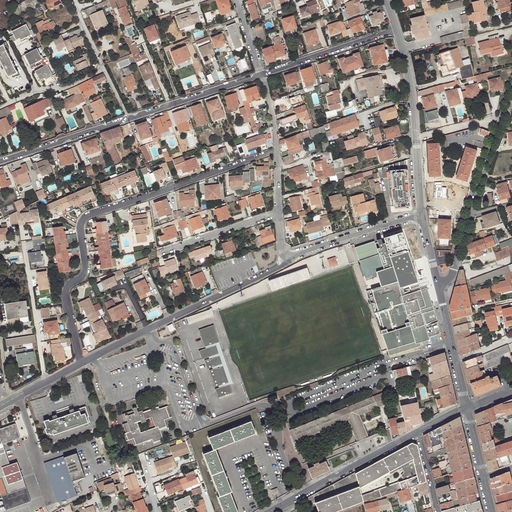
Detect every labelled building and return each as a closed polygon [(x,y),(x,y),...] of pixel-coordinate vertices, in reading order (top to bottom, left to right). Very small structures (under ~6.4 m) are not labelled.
[(38,4),(36,0),(35,0),(33,1),(29,3),(21,8),(22,11),(25,10),(31,7),(32,8),(38,4)] [(46,0),(41,3),(46,13),(59,7),(58,5),(55,0),(46,0)] [(108,0),(84,10),(87,15),(96,11),(96,9),(107,5),(109,8),(112,7),(111,6),(108,0)] [(118,0),(117,1),(120,9),(118,10),(123,22),(131,18),(126,7),(128,6),(125,0),(118,0)] [(227,0),(216,0),(219,10),(220,10),(220,12),(227,10),(227,8),(230,7),(227,0)] [(253,0),(251,0),(247,2),(253,20),(259,18),(253,0)] [(271,5),(274,4),(273,2),(272,0),(259,0),(263,14),(270,12),(269,8),(272,7),(271,5)] [(308,7),(299,11),(303,19),(311,16),(311,15),(320,11),(315,0),(306,4),(308,7)] [(352,0),(335,0),(334,1),(337,8),(341,6),(340,2),(342,0),(344,0),(347,7),(346,8),(346,10),(347,9),(350,16),(365,9),(362,3),(360,4),(357,0),(355,0),(353,1),(352,0)] [(425,0),(420,1),(422,9),(423,8),(430,7),(432,6),(434,6),(433,2),(426,4),(425,0)] [(430,7),(423,8),(425,16),(466,6),(464,0),(457,0),(434,6),(432,6),(430,7)] [(480,0),(472,3),(474,12),(471,13),(472,14),(467,15),(469,21),(473,20),(473,22),(480,20),(481,22),(486,20),(485,16),(486,16),(483,1),(485,0),(480,0)] [(487,0),(488,4),(493,3),(492,0),(498,0),(499,2),(497,2),(498,9),(499,9),(510,6),(511,6),(509,0),(487,0)] [(103,11),(90,15),(94,25),(96,24),(98,28),(108,24),(103,11)] [(369,16),(372,25),(378,23),(384,21),(380,12),(378,13),(377,11),(373,13),(373,15),(369,16)] [(176,17),(179,27),(189,23),(190,25),(194,23),(194,25),(200,23),(198,14),(191,15),(190,12),(176,17)] [(467,15),(467,14),(460,15),(464,31),(470,29),(469,21),(467,15)] [(293,16),(282,20),(286,34),(287,34),(287,35),(288,34),(289,34),(291,33),(291,32),(290,30),(297,28),(293,16)] [(423,16),(412,19),(413,25),(411,25),(409,26),(411,34),(413,34),(415,41),(428,37),(427,30),(425,24),(423,16)] [(351,28),(346,30),(348,35),(349,37),(354,35),(353,33),(364,28),(360,17),(348,22),(351,28)] [(44,22),(43,20),(36,24),(42,36),(53,31),(52,28),(54,26),(52,22),(49,23),(48,20),(44,22)] [(346,30),(342,21),(338,22),(327,26),(330,35),(341,31),(343,37),(348,35),(346,30)] [(235,23),(227,27),(235,49),(241,47),(238,38),(241,37),(235,23)] [(266,29),(264,23),(255,26),(260,43),(267,41),(263,29),(266,29)] [(9,37),(12,43),(16,41),(16,40),(20,38),(26,35),(27,37),(31,35),(26,24),(12,32),(14,35),(9,37)] [(154,24),(144,29),(149,42),(160,38),(154,24)] [(440,37),(442,44),(465,38),(472,36),(470,29),(464,31),(440,37)] [(315,30),(304,33),(309,45),(319,42),(315,30)] [(222,34),(212,38),(215,47),(216,47),(216,49),(223,46),(222,45),(226,43),(222,34)] [(492,56),(498,55),(497,52),(503,51),(501,45),(499,37),(498,34),(488,37),(489,40),(478,43),(481,54),(491,51),(492,56)] [(63,40),(61,35),(52,39),(58,50),(62,48),(66,47),(68,51),(74,48),(81,45),(78,38),(77,36),(70,39),(64,42),(63,40)] [(465,38),(467,46),(474,44),(473,36),(472,36),(465,38)] [(272,47),(276,58),(285,55),(280,39),(274,41),(275,45),(272,47)] [(44,50),(46,49),(49,48),(46,42),(44,43),(40,44),(42,46),(44,50)] [(7,43),(0,46),(0,60),(8,77),(17,73),(15,68),(14,68),(10,61),(11,61),(9,57),(6,51),(10,49),(7,43)] [(213,49),(211,44),(199,49),(204,62),(210,59),(209,57),(211,56),(215,55),(213,49)] [(383,45),(370,48),(375,65),(388,62),(383,45)] [(137,46),(130,49),(136,63),(147,58),(144,51),(140,53),(137,46)] [(267,63),(276,60),(276,58),(272,47),(272,46),(262,49),(267,63)] [(175,62),(176,65),(190,59),(185,47),(172,52),(175,62)] [(459,68),(461,79),(471,77),(474,76),(469,58),(462,60),(457,47),(439,53),(443,66),(441,67),(443,73),(449,71),(459,68)] [(48,65),(51,64),(50,62),(47,57),(42,59),(37,49),(24,55),(29,64),(34,62),(35,63),(40,60),(44,67),(48,65)] [(345,58),(339,60),(343,73),(354,69),(364,66),(359,53),(353,55),(354,56),(345,59),(345,58)] [(83,58),(74,62),(76,66),(78,72),(88,68),(86,63),(90,62),(87,55),(82,56),(83,58)] [(149,77),(154,88),(159,86),(149,61),(138,65),(144,79),(149,77)] [(322,75),(325,74),(333,71),(334,71),(332,66),(329,67),(327,62),(318,65),(322,75)] [(56,81),(48,65),(44,67),(35,71),(40,80),(44,79),(45,77),(46,79),(49,85),(56,81)] [(130,66),(124,69),(126,77),(123,78),(128,91),(137,89),(133,75),(132,75),(130,66)] [(311,67),(301,71),(307,87),(313,84),(312,80),(315,79),(311,67)] [(491,74),(490,71),(481,74),(483,81),(488,79),(487,75),(491,74)] [(103,73),(89,80),(92,86),(106,79),(103,73)] [(295,73),(285,76),(288,85),(298,82),(295,73)] [(380,80),(382,79),(381,74),(357,80),(359,89),(363,89),(363,90),(366,89),(369,97),(383,94),(380,80)] [(477,82),(483,81),(481,74),(474,76),(471,77),(472,80),(476,78),(477,82)] [(489,80),(492,91),(502,88),(499,77),(489,80)] [(92,86),(89,80),(78,85),(81,91),(83,90),(84,93),(82,94),(85,101),(86,102),(89,100),(87,97),(95,93),(92,86)] [(328,83),(320,85),(322,93),(329,91),(328,83)] [(438,85),(439,92),(444,90),(444,87),(448,86),(448,83),(438,85)] [(461,91),(463,99),(468,97),(479,94),(476,83),(465,86),(466,90),(461,91)] [(438,85),(428,88),(429,91),(433,90),(434,93),(439,92),(438,85)] [(246,110),(250,108),(248,102),(260,98),(256,87),(244,90),(244,89),(239,90),(245,107),(246,110)] [(446,91),(449,102),(460,99),(457,88),(446,91)] [(340,89),(333,91),(334,95),(327,97),(330,111),(341,109),(340,103),(342,102),(339,94),(341,93),(340,89)] [(54,96),(57,102),(61,101),(61,100),(65,98),(62,92),(54,96)] [(82,94),(81,93),(76,95),(75,95),(62,101),(66,111),(70,109),(75,107),(80,104),(80,103),(85,101),(82,94)] [(236,93),(225,97),(229,109),(231,108),(233,112),(237,110),(238,109),(237,106),(238,106),(236,98),(238,98),(236,93)] [(422,97),(426,108),(437,105),(433,94),(422,97)] [(91,114),(94,120),(106,114),(103,108),(105,107),(101,99),(100,99),(98,96),(89,100),(86,102),(87,105),(91,104),(94,112),(91,114)] [(222,109),(223,109),(219,98),(207,102),(211,113),(212,112),(215,119),(225,116),(222,109)] [(42,109),(45,108),(50,106),(47,99),(32,105),(31,103),(23,106),(30,121),(34,119),(45,114),(42,109)] [(200,104),(187,108),(189,115),(193,114),(193,116),(199,114),(200,116),(204,114),(200,104)] [(296,114),(307,110),(306,105),(294,109),(296,114)] [(423,110),(425,122),(432,122),(431,116),(434,115),(435,118),(438,118),(437,113),(438,112),(437,105),(426,108),(423,110)] [(395,106),(379,111),(383,121),(397,117),(395,111),(396,110),(395,106)] [(6,118),(11,115),(8,107),(0,110),(0,130),(2,136),(6,134),(5,132),(9,130),(13,129),(10,124),(10,125),(9,125),(6,118)] [(246,110),(245,107),(239,109),(241,115),(242,115),(245,123),(250,121),(246,110)] [(246,110),(250,121),(253,132),(261,129),(260,126),(259,123),(256,124),(252,113),(255,111),(254,110),(253,107),(250,108),(246,110)] [(49,116),(45,108),(42,109),(45,114),(34,119),(35,122),(49,116)] [(189,115),(187,108),(173,113),(179,132),(189,129),(186,120),(190,119),(189,115)] [(306,127),(312,125),(307,110),(296,114),(298,119),(304,116),(306,121),(305,121),(306,125),(306,127)] [(168,114),(155,119),(158,129),(155,130),(155,131),(157,137),(158,139),(161,138),(160,133),(169,130),(168,128),(172,126),(168,114)] [(280,119),(277,120),(277,121),(277,124),(281,122),(283,126),(294,122),(294,120),(298,119),(296,114),(281,120),(280,119)] [(355,115),(329,123),(333,135),(359,126),(355,115)] [(155,130),(152,123),(148,125),(147,123),(143,124),(143,123),(136,125),(141,140),(152,136),(151,133),(155,131),(155,130)] [(397,125),(385,129),(388,138),(400,135),(397,125)] [(313,128),(309,130),(311,137),(326,132),(324,126),(316,129),(315,128),(313,128)] [(114,165),(121,162),(114,147),(110,148),(110,145),(122,142),(121,139),(124,138),(120,127),(105,132),(100,133),(114,165)] [(343,140),(345,150),(357,147),(355,142),(359,141),(361,146),(369,144),(367,136),(373,134),(375,141),(383,140),(380,127),(357,132),(358,136),(343,140)] [(311,137),(309,130),(308,130),(295,135),(296,136),(298,142),(311,137)] [(263,133),(245,140),(249,149),(267,143),(263,133)] [(293,150),(300,148),(298,142),(296,136),(286,139),(286,141),(289,149),(293,148),(293,149),(293,150)] [(96,139),(82,144),(84,150),(86,149),(88,155),(100,150),(96,139)] [(328,140),(321,142),(324,151),(330,149),(329,142),(328,140)] [(393,158),(398,157),(394,142),(383,145),(377,147),(379,155),(380,162),(388,159),(393,158)] [(139,145),(143,153),(146,159),(150,157),(143,143),(139,145)] [(427,144),(429,176),(441,175),(439,143),(427,144)] [(211,163),(215,161),(215,160),(229,154),(226,147),(208,154),(211,163)] [(373,154),(374,156),(379,155),(377,147),(364,151),(366,156),(373,154)] [(467,147),(457,178),(467,181),(477,151),(467,147)] [(71,148),(58,154),(62,166),(76,161),(71,148)] [(290,159),(292,162),(294,162),(292,155),(302,152),(300,148),(293,150),(293,149),(287,151),(289,155),(283,157),(284,161),(290,159)] [(172,159),(169,150),(163,152),(166,161),(172,159)] [(315,162),(317,171),(334,167),(334,165),(334,163),(328,165),(327,160),(330,158),(328,151),(322,153),(323,156),(322,156),(322,160),(315,162)] [(343,160),(344,166),(358,162),(356,156),(343,160)] [(183,157),(173,160),(177,170),(182,168),(183,173),(198,167),(195,157),(184,161),(183,157)] [(335,168),(341,167),(344,166),(343,160),(342,157),(333,160),(334,163),(334,165),(334,167),(335,168)] [(36,163),(32,164),(36,174),(40,172),(41,175),(48,172),(47,169),(51,168),(48,159),(43,161),(44,163),(37,165),(37,163),(36,163)] [(408,197),(405,160),(403,161),(400,161),(394,163),(384,166),(383,167),(383,169),(382,170),(383,178),(390,178),(393,207),(394,207),(395,208),(407,207),(410,206),(410,197),(408,197)] [(256,166),(256,176),(264,176),(264,177),(268,176),(269,176),(269,162),(264,162),(264,165),(256,166)] [(26,170),(28,169),(26,163),(20,165),(21,168),(16,171),(19,180),(24,178),(24,180),(30,178),(28,173),(26,170)] [(90,165),(85,168),(89,175),(94,173),(90,165)] [(303,165),(288,169),(291,179),(294,178),(295,182),(307,178),(303,165)] [(319,179),(337,175),(335,168),(334,167),(317,171),(319,179)] [(337,175),(338,180),(344,178),(343,172),(342,172),(341,167),(335,168),(337,175)] [(157,181),(166,177),(164,172),(162,168),(153,172),(157,181)] [(0,186),(2,186),(5,185),(6,187),(12,185),(9,179),(7,180),(2,169),(0,169),(0,186)] [(135,170),(126,173),(132,188),(135,186),(134,182),(138,180),(135,170)] [(132,188),(126,173),(118,177),(122,186),(126,185),(128,189),(132,188)] [(364,180),(362,173),(360,173),(344,179),(346,185),(360,181),(364,180)] [(230,186),(231,186),(241,185),(242,185),(241,175),(229,176),(230,186)] [(122,186),(118,177),(109,180),(115,194),(119,193),(117,188),(122,186)] [(373,179),(369,180),(370,185),(375,184),(377,193),(381,192),(379,183),(374,184),(373,179)] [(115,194),(109,180),(101,183),(105,193),(109,192),(111,196),(115,194)] [(302,184),(303,190),(305,189),(312,188),(311,182),(307,183),(307,181),(303,182),(303,184),(302,184)] [(511,188),(509,182),(496,185),(500,200),(511,198),(508,188),(511,188)] [(83,190),(87,199),(91,197),(92,202),(96,200),(91,186),(89,187),(88,184),(81,186),(83,190)] [(219,184),(205,185),(207,199),(220,198),(219,184)] [(312,188),(305,189),(306,195),(309,195),(310,198),(312,206),(316,205),(316,209),(322,207),(318,190),(317,190),(317,187),(312,188)] [(444,187),(443,196),(452,197),(452,187),(444,187)] [(43,188),(36,191),(39,200),(47,197),(43,188)] [(194,198),(195,198),(194,189),(189,190),(189,193),(184,194),(184,192),(179,193),(178,195),(179,201),(180,201),(181,206),(188,205),(188,207),(195,206),(194,200),(194,198)] [(82,201),(87,199),(83,190),(74,193),(80,207),(83,206),(82,201)] [(263,204),(259,192),(251,194),(241,198),(242,200),(244,206),(248,205),(246,199),(249,198),(253,208),(263,204)] [(74,193),(66,197),(69,206),(74,205),(76,209),(80,207),(74,193)] [(362,198),(364,198),(363,193),(351,197),(355,212),(357,211),(367,209),(367,210),(372,209),(373,210),(373,212),(378,211),(374,199),(365,202),(363,202),(362,198)] [(233,194),(226,196),(227,203),(236,199),(233,194)] [(344,206),(344,205),(342,198),(338,199),(337,195),(329,197),(333,212),(338,210),(337,206),(340,205),(341,207),(344,206)] [(299,196),(290,198),(291,205),(290,206),(291,211),(302,209),(299,196)] [(66,197),(57,201),(63,214),(67,213),(65,208),(69,206),(66,197)] [(23,198),(14,201),(17,210),(26,207),(23,198)] [(63,214),(57,201),(53,202),(52,199),(47,201),(52,214),(57,212),(59,216),(63,214)] [(167,199),(156,203),(158,211),(157,212),(158,215),(165,212),(166,215),(172,213),(167,199)] [(226,206),(215,209),(219,220),(229,216),(226,206)] [(20,210),(17,212),(18,223),(19,225),(25,224),(26,224),(25,221),(30,220),(30,219),(34,219),(35,223),(39,222),(37,210),(28,211),(29,213),(21,214),(20,210)] [(18,223),(17,212),(10,215),(11,224),(18,223)] [(199,215),(198,212),(194,214),(189,215),(190,218),(189,218),(193,229),(203,226),(199,215)] [(485,229),(499,224),(495,212),(481,217),(483,223),(485,229)] [(147,213),(132,215),(133,226),(135,226),(137,243),(147,241),(146,234),(150,234),(149,229),(147,229),(147,224),(148,224),(147,213)] [(330,224),(330,222),(328,215),(321,217),(321,220),(306,224),(308,234),(324,230),(323,227),(322,224),(326,223),(328,225),(330,224)] [(291,231),(303,227),(300,216),(287,219),(291,231)] [(439,219),(438,237),(450,238),(451,220),(439,219)] [(92,230),(93,233),(108,231),(106,221),(96,222),(97,229),(92,230)] [(161,225),(163,228),(165,234),(161,235),(163,240),(177,235),(174,225),(172,225),(171,221),(161,225)] [(0,239),(8,239),(6,224),(1,224),(2,228),(0,228),(0,227),(0,239)] [(53,228),(54,237),(69,234),(69,231),(63,231),(63,226),(53,228)] [(261,235),(255,238),(257,245),(275,239),(270,226),(266,227),(265,230),(260,231),(261,235)] [(98,237),(99,241),(109,240),(108,231),(93,233),(93,237),(98,237)] [(377,271),(381,286),(371,289),(382,334),(383,333),(389,356),(421,347),(420,341),(418,334),(422,333),(419,325),(424,323),(425,326),(437,320),(427,288),(402,295),(399,288),(418,282),(403,232),(385,237),(386,242),(383,243),(382,238),(378,239),(379,242),(376,242),(375,240),(356,246),(365,275),(377,271)] [(69,234),(54,237),(55,245),(65,244),(65,239),(70,238),(69,234)] [(482,240),(467,246),(470,255),(475,253),(476,257),(488,252),(486,248),(495,244),(492,236),(484,239),(482,240)] [(511,238),(499,244),(501,248),(508,246),(509,248),(511,247),(511,238)] [(43,246),(42,239),(35,240),(33,241),(34,247),(33,247),(34,253),(28,253),(29,262),(30,261),(31,265),(44,263),(43,257),(41,257),(40,246),(43,246)] [(95,247),(95,251),(110,249),(109,240),(99,241),(99,247),(95,247)] [(225,253),(230,251),(236,250),(233,240),(222,244),(225,253)] [(57,254),(72,252),(71,249),(66,249),(65,244),(55,245),(57,254)] [(204,254),(206,253),(212,251),(210,246),(193,251),(196,260),(205,257),(204,254)] [(508,246),(501,248),(502,251),(495,254),(497,261),(511,256),(509,248),(508,246)] [(111,258),(110,249),(95,251),(96,255),(100,254),(101,259),(111,258)] [(58,263),(68,262),(67,257),(72,256),(72,252),(57,254),(58,263)] [(338,262),(336,257),(328,259),(330,265),(338,262)] [(111,258),(101,259),(102,265),(97,265),(97,269),(112,267),(112,266),(117,266),(115,258),(111,258)] [(161,279),(167,277),(166,275),(168,274),(168,272),(178,269),(174,258),(164,262),(165,266),(160,267),(160,271),(161,276),(160,276),(161,279)] [(69,267),(68,262),(58,263),(59,272),(74,270),(74,266),(69,267)] [(511,271),(511,264),(470,280),(472,287),(511,271)] [(141,267),(125,273),(127,277),(142,271),(141,267)] [(193,275),(191,276),(195,287),(206,283),(200,268),(192,271),(193,275)] [(307,268),(269,281),(272,291),(311,278),(307,268)] [(118,279),(125,276),(123,271),(122,269),(114,272),(116,275),(118,279)] [(463,270),(460,270),(457,281),(466,280),(464,273),(463,270)] [(39,291),(49,290),(46,272),(37,274),(38,282),(39,282),(40,284),(38,285),(39,291)] [(142,274),(132,279),(141,298),(151,293),(142,274)] [(105,289),(117,283),(116,280),(113,276),(101,282),(105,289)] [(171,283),(174,293),(184,290),(180,278),(173,280),(174,282),(171,283)] [(493,294),(502,293),(508,291),(508,293),(511,291),(511,285),(511,281),(495,284),(495,286),(492,286),(493,294)] [(467,285),(456,287),(451,303),(450,307),(451,312),(472,308),(468,289),(467,285)] [(477,301),(484,299),(487,299),(488,301),(492,300),(489,288),(475,291),(477,301)] [(88,297),(78,301),(81,308),(83,307),(87,314),(88,314),(90,319),(97,316),(100,315),(98,309),(95,311),(88,297)] [(128,312),(124,302),(116,306),(114,301),(113,302),(112,299),(105,302),(113,321),(122,317),(121,315),(128,312)] [(26,304),(26,301),(5,304),(7,317),(16,316),(16,315),(19,314),(19,316),(28,314),(28,312),(26,304)] [(496,308),(494,308),(495,312),(485,315),(486,317),(499,313),(511,309),(511,308),(503,310),(502,306),(501,306),(498,307),(496,308)] [(209,309),(186,317),(189,323),(206,317),(206,316),(213,313),(211,307),(209,308),(209,309)] [(472,308),(451,312),(453,320),(473,315),(472,308)] [(511,309),(499,313),(486,317),(489,330),(493,329),(493,328),(498,327),(496,317),(503,316),(505,325),(511,323),(511,309)] [(473,315),(453,320),(455,327),(475,322),(473,315)] [(90,319),(88,320),(90,324),(91,323),(93,322),(97,331),(95,332),(99,340),(107,337),(105,333),(107,331),(101,318),(99,319),(97,316),(90,319)] [(57,320),(44,323),(44,326),(42,327),(43,334),(47,333),(48,335),(49,335),(50,336),(52,336),(54,334),(59,333),(57,320)] [(476,328),(475,322),(455,327),(456,334),(476,328)] [(418,334),(420,341),(429,338),(425,326),(424,323),(419,325),(422,333),(418,334)] [(220,340),(213,324),(199,329),(205,346),(206,346),(220,340)] [(476,328),(456,334),(458,341),(477,334),(476,329),(476,328)] [(479,342),(477,334),(458,341),(460,348),(470,345),(479,342)] [(7,347),(36,342),(35,335),(6,339),(7,347)] [(62,347),(60,339),(52,340),(52,344),(51,344),(53,352),(55,352),(55,356),(56,361),(66,360),(64,346),(62,347)] [(235,381),(220,340),(206,346),(206,347),(217,343),(220,352),(210,356),(210,357),(211,357),(213,357),(221,353),(224,362),(216,365),(214,366),(214,368),(219,366),(221,365),(225,364),(231,380),(227,382),(225,382),(221,384),(221,386),(232,382),(235,381)] [(481,349),(479,342),(470,345),(472,352),(481,349)] [(200,350),(203,358),(210,356),(220,352),(217,343),(206,347),(200,350)] [(470,345),(460,348),(462,355),(472,352),(470,345)] [(510,352),(507,345),(482,356),(483,360),(484,363),(510,352)] [(26,348),(15,350),(16,354),(18,353),(20,364),(35,363),(33,351),(26,352),(26,348)] [(206,359),(209,368),(214,366),(214,365),(216,364),(216,365),(224,362),(221,353),(213,357),(211,358),(211,357),(210,357),(206,359)] [(447,361),(445,353),(426,359),(427,362),(428,367),(447,361)] [(485,370),(505,361),(504,355),(484,363),(485,370)] [(482,356),(463,362),(464,366),(483,360),(482,356)] [(483,360),(464,366),(465,370),(484,363),(483,360)] [(428,367),(430,374),(449,368),(447,361),(428,367)] [(467,377),(485,370),(484,363),(465,370),(467,377)] [(211,369),(217,386),(221,384),(225,382),(227,381),(227,382),(231,380),(225,364),(221,365),(221,366),(219,367),(219,366),(214,368),(211,369)] [(403,368),(392,371),(394,378),(411,374),(410,366),(403,368)] [(430,374),(432,381),(451,376),(449,368),(430,374)] [(467,377),(469,385),(471,384),(476,382),(487,378),(485,370),(467,377)] [(440,388),(453,384),(451,376),(432,381),(434,390),(440,388)] [(502,386),(498,377),(491,380),(490,377),(487,378),(492,390),(502,386)] [(476,382),(481,395),(492,390),(487,378),(476,382)] [(217,387),(221,396),(235,390),(232,382),(221,386),(217,387)] [(476,382),(471,384),(477,396),(481,395),(476,382)] [(442,397),(455,393),(453,384),(440,388),(440,391),(441,395),(442,397)] [(347,407),(293,430),(298,440),(348,419),(358,442),(368,437),(359,415),(388,403),(383,392),(373,397),(371,393),(346,404),(347,407)] [(442,397),(436,399),(439,409),(458,403),(455,393),(442,397)] [(511,399),(495,407),(498,420),(508,418),(508,419),(511,418),(511,399)] [(48,419),(44,421),(47,427),(45,428),(47,433),(50,432),(51,433),(53,433),(54,434),(89,421),(88,416),(85,406),(74,410),(73,409),(69,410),(70,413),(58,418),(57,415),(52,416),(53,419),(49,421),(48,419)] [(142,409),(137,410),(136,407),(133,408),(133,410),(123,414),(125,420),(127,420),(128,422),(123,424),(126,433),(124,433),(127,440),(132,439),(135,445),(144,442),(144,443),(153,440),(153,442),(163,438),(160,429),(167,427),(164,419),(169,417),(166,406),(159,409),(158,407),(143,412),(142,409)] [(495,407),(487,410),(490,423),(498,420),(495,407)] [(487,410),(481,412),(485,424),(490,423),(487,410)] [(485,424),(481,412),(476,414),(479,426),(485,424)] [(390,428),(393,438),(393,440),(398,437),(397,433),(399,433),(397,423),(397,422),(396,417),(388,419),(390,428)] [(460,417),(442,426),(444,433),(462,424),(460,417)] [(377,418),(365,423),(368,431),(380,426),(377,418)] [(407,431),(407,432),(409,431),(410,430),(412,429),(409,419),(404,420),(404,421),(397,423),(399,433),(403,432),(407,431)] [(230,429),(234,442),(256,433),(251,421),(230,429)] [(0,491),(7,510),(31,501),(18,461),(10,464),(6,453),(4,448),(0,449),(0,448),(0,443),(2,443),(2,444),(20,438),(15,423),(0,428),(0,491)] [(479,426),(480,434),(492,430),(492,429),(490,423),(485,424),(479,426)] [(445,440),(464,432),(462,424),(444,433),(444,435),(445,438),(445,440)] [(436,444),(445,440),(445,438),(442,439),(441,436),(444,435),(444,433),(442,426),(433,431),(436,444)] [(480,434),(483,444),(494,440),(496,446),(501,445),(499,439),(498,439),(495,428),(492,429),(492,430),(480,434)] [(234,442),(230,429),(208,437),(213,450),(215,449),(234,442)] [(424,436),(427,448),(436,444),(433,431),(424,436)] [(447,447),(466,439),(464,432),(445,440),(447,447)] [(340,449),(324,454),(326,460),(355,450),(350,438),(344,440),(343,439),(337,441),(340,449)] [(456,451),(468,447),(466,439),(447,447),(448,453),(456,451)] [(427,448),(429,455),(447,447),(445,440),(436,444),(427,448)] [(494,440),(483,444),(484,451),(496,447),(496,446),(494,440)] [(502,468),(511,464),(508,455),(511,453),(511,440),(504,443),(501,445),(496,446),(496,447),(499,458),(502,468)] [(173,455),(174,457),(189,451),(186,441),(170,447),(173,455)] [(412,443),(408,445),(413,458),(400,465),(407,474),(422,465),(417,445),(412,443)] [(408,445),(390,454),(397,467),(400,465),(413,458),(408,445)] [(429,455),(430,460),(448,453),(447,447),(429,455)] [(457,457),(469,452),(468,447),(456,451),(457,457)] [(496,447),(484,451),(487,462),(497,458),(499,458),(496,447)] [(215,449),(203,453),(212,475),(224,471),(215,449)] [(457,457),(456,451),(448,453),(450,459),(457,457)] [(448,465),(470,459),(469,452),(457,457),(450,459),(446,460),(448,465)] [(64,457),(73,482),(85,479),(76,453),(64,457)] [(390,454),(372,464),(379,477),(397,467),(390,454)] [(155,462),(159,472),(169,468),(177,465),(174,457),(173,455),(155,462)] [(64,457),(44,463),(57,502),(78,494),(73,482),(64,457)] [(500,468),(497,458),(487,462),(489,472),(500,468)] [(449,474),(453,473),(472,467),(470,459),(448,465),(447,466),(449,474)] [(319,465),(315,466),(309,469),(312,478),(329,470),(325,462),(319,465)] [(358,484),(360,488),(379,477),(372,464),(355,473),(358,484)] [(422,465),(407,474),(405,475),(406,479),(399,482),(399,483),(362,497),(363,501),(364,503),(377,498),(384,496),(395,492),(396,492),(398,491),(411,487),(417,484),(426,482),(424,473),(422,465)] [(472,467),(453,473),(455,483),(475,477),(472,467)] [(432,470),(434,479),(442,476),(440,468),(432,470)] [(224,471),(212,475),(220,496),(232,491),(224,471)] [(511,479),(510,471),(503,474),(505,479),(507,484),(511,481),(511,479)] [(134,473),(124,477),(129,491),(139,487),(134,473)] [(194,473),(186,476),(179,479),(183,488),(184,489),(198,483),(194,473)] [(312,511),(318,511),(314,500),(337,492),(358,484),(355,473),(307,498),(312,511)] [(505,479),(503,474),(491,479),(492,484),(505,479)] [(457,490),(476,484),(475,477),(455,483),(457,490)] [(111,478),(97,483),(100,490),(106,488),(108,495),(116,492),(111,478)] [(183,488),(179,479),(178,478),(164,484),(169,494),(183,488)] [(505,479),(492,484),(493,489),(507,484),(505,479)] [(511,491),(511,481),(507,484),(493,489),(495,496),(511,491)] [(428,489),(426,482),(417,484),(419,492),(428,489)] [(358,484),(337,492),(342,508),(352,504),(363,501),(360,488),(358,484)] [(419,492),(417,484),(411,487),(413,496),(414,501),(421,499),(419,492)] [(459,499),(479,493),(476,484),(457,490),(459,499)] [(437,489),(438,496),(451,492),(449,485),(437,489)] [(411,487),(398,491),(401,501),(405,499),(406,501),(411,499),(410,497),(413,496),(411,487)] [(457,490),(451,492),(453,501),(459,499),(457,490)] [(130,495),(136,511),(148,511),(143,498),(142,498),(139,491),(130,495)] [(511,499),(511,491),(495,496),(497,504),(511,499)] [(237,511),(230,492),(218,496),(223,511),(237,511)] [(314,500),(318,511),(330,511),(332,511),(342,508),(337,492),(314,500)] [(440,505),(442,511),(461,506),(480,500),(479,493),(459,499),(453,501),(440,505)] [(189,500),(191,499),(189,495),(175,501),(180,511),(191,506),(189,500)] [(377,498),(380,510),(389,508),(387,499),(387,498),(385,499),(384,496),(377,498)] [(372,511),(380,510),(377,498),(364,503),(365,511),(372,511)] [(197,509),(205,506),(203,499),(200,500),(201,504),(196,506),(197,509)] [(511,499),(497,504),(498,511),(503,511),(510,510),(511,509),(511,499)] [(462,511),(471,511),(482,509),(480,500),(461,506),(462,511)]
